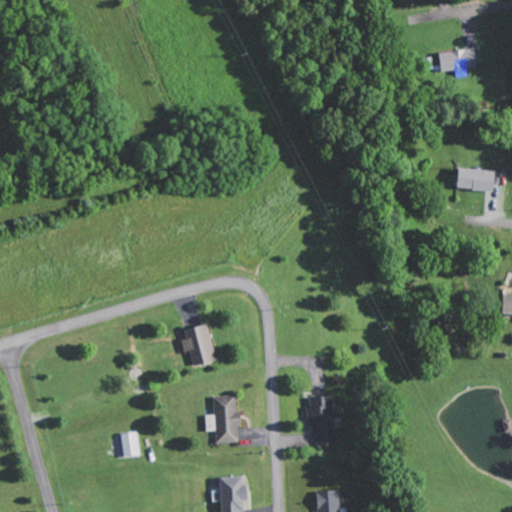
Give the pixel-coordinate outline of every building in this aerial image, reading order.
[(478,67),(476,49),(441,53),(443,72),(478,67)] [(495,190),(496,169),(460,168),(459,189),(495,190)] [(218,360),(209,323),(185,329),(187,338),(183,339),(186,351),(191,349),(195,365),(218,360)] [(240,442),(239,395),(215,395),(215,414),(206,414),(207,431),(216,431),(217,442),(240,442)] [(336,444),(334,395),(311,396),(313,445),(336,444)] [(125,456),(141,455),(138,431),(123,433),(125,456)] [(222,477),(222,511),(242,511),(242,510),(248,510),(246,476),(222,477)] [(318,511),(342,511),(341,489),(318,490),(318,511)]
